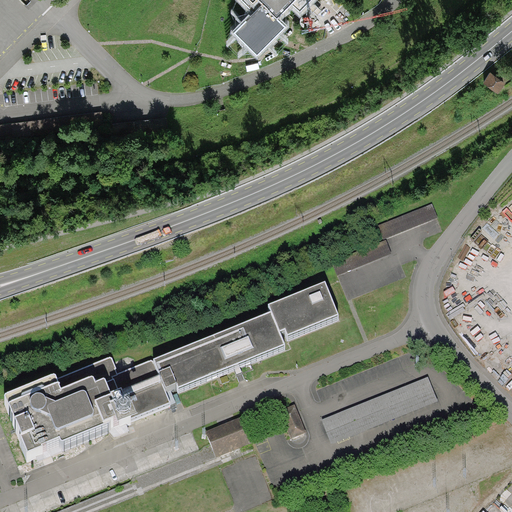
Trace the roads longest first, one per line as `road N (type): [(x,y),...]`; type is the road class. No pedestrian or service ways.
road 1 (primary): [(0,285),(323,160),(385,125),(511,30)]
road 2 (track): [(0,172),(226,139),(381,69),(469,0)]
road 3 (unclassified): [(426,324),(0,500)]
road 4 (unclassified): [(511,160),(432,257),(426,324)]
road 5 (unclassified): [(511,414),(426,324)]
